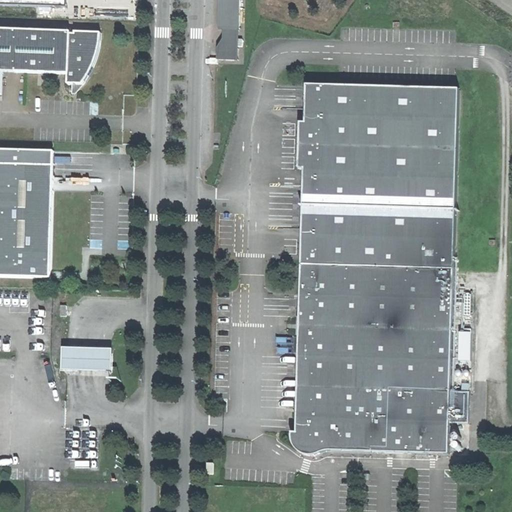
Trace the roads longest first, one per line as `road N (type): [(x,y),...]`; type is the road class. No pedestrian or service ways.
road 1 (residential): [(186,511),(208,0)]
road 2 (residential): [(162,0),(150,511)]
